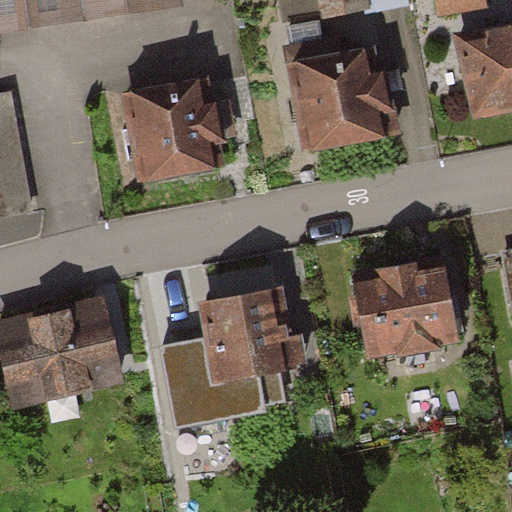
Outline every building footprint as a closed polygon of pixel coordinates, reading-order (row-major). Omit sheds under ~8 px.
[(0,0),(0,30),(168,7),(167,0),(0,0)] [(402,0),(277,0),(283,28),(404,4),(402,0)] [(483,0),(436,0),(441,23),(486,14),(483,0)] [(511,34),(448,48),(465,125),(511,114),(511,34)] [(288,56),(303,151),(383,139),(368,43),(288,56)] [(122,101),(135,186),(210,174),(196,89),(122,101)] [(21,96),(0,100),(0,207),(42,199),(21,96)] [(511,249),(501,251),(511,311),(511,249)] [(459,342),(443,260),(350,279),(366,360),(459,342)] [(193,306),(212,402),(284,388),(265,292),(193,306)] [(103,294),(0,324),(0,369),(11,406),(126,372),(103,294)]
